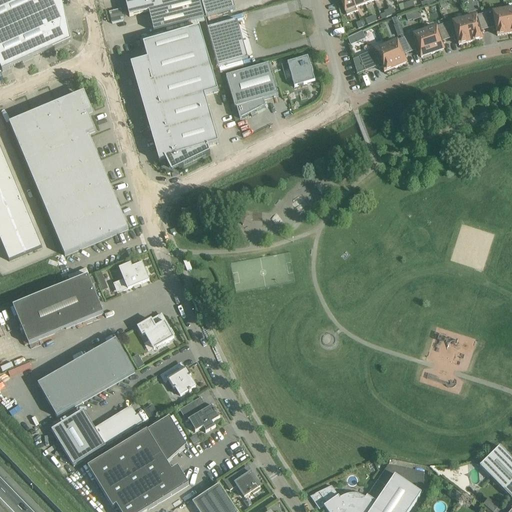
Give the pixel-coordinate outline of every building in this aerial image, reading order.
[(0,0),(0,66),(2,72),(53,49),(71,41),(66,21),(61,0),(0,0)] [(124,0),(129,17),(149,12),(154,32),(204,19),(199,0),(124,0)] [(235,10),(232,0),(200,0),(206,18),(235,10)] [(357,12),(356,8),(352,0),(340,0),(347,16),(357,12)] [(352,0),(356,8),(365,5),(362,0),(352,0)] [(509,34),(505,10),(484,14),(488,29),(496,28),(497,36),(509,34)] [(480,31),(488,29),(484,14),(464,19),(470,43),(482,40),(480,31)] [(470,43),(464,19),(444,25),(449,39),(457,37),(459,46),(470,43)] [(248,60),(237,22),(208,30),(218,68),(248,60)] [(449,39),(444,25),(425,31),(432,54),(444,50),(441,42),(449,39)] [(218,92),(199,28),(143,44),(147,60),(131,65),(131,66),(133,65),(144,87),(138,89),(138,90),(140,89),(151,111),(145,113),(145,114),(147,113),(158,135),(152,137),(152,138),(154,137),(165,159),(159,161),(159,162),(165,160),(172,173),(210,154),(208,147),(219,144),(205,96),(218,92)] [(410,52),(418,50),(421,58),(432,54),(425,31),(405,38),(410,52)] [(362,32),(347,39),(350,46),(366,40),(362,32)] [(406,64),(403,56),(410,52),(405,38),(386,46),(395,68),(406,64)] [(366,71),(381,65),(384,73),(386,72),(386,74),(395,71),(394,69),(395,68),(386,46),(360,57),(366,71)] [(315,82),(312,73),(313,73),(312,68),(309,69),(308,66),(310,65),(308,58),(288,64),(294,88),(298,87),(304,86),(303,85),(315,82)] [(269,66),(226,77),(234,109),(236,108),(239,120),(249,115),(250,117),(254,115),(253,113),(264,107),(263,101),(278,97),(269,66)] [(9,124),(24,161),(86,135),(95,132),(87,114),(92,112),(92,111),(90,112),(84,98),(73,102),(72,100),(57,106),(56,104),(55,105),(56,106),(34,116),(33,114),(32,115),(33,116),(11,125),(10,124),(9,124)] [(87,138),(86,135),(24,161),(63,257),(128,230),(128,229),(126,230),(117,208),(118,207),(118,206),(116,207),(107,185),(109,184),(108,183),(107,184),(98,162),(99,161),(99,160),(97,161),(88,139),(90,138),(89,137),(87,138)] [(0,149),(0,241),(8,262),(41,248),(0,149)] [(144,270),(142,264),(132,268),(131,265),(119,269),(124,280),(114,285),(116,290),(122,288),(123,292),(149,281),(147,276),(149,275),(146,269),(144,270)] [(29,345),(103,314),(88,276),(13,307),(29,345)] [(151,320),(138,328),(142,336),(145,334),(149,342),(152,340),(157,348),(158,349),(166,345),(165,343),(174,338),(173,336),(174,335),(171,330),(169,331),(168,329),(167,329),(164,324),(165,323),(165,322),(155,328),(151,320)] [(38,385),(57,418),(135,373),(116,340),(38,385)] [(191,390),(195,387),(189,377),(191,376),(187,369),(182,372),(178,366),(160,377),(165,384),(168,381),(173,390),(175,389),(180,397),(189,392),(191,391),(191,390)] [(195,434),(203,429),(206,433),(205,434),(205,435),(216,429),(215,428),(214,428),(212,424),(220,419),(219,419),(212,408),(213,408),(213,407),(199,415),(193,405),(194,404),(193,404),(179,412),(179,413),(180,412),(186,423),(185,423),(186,424),(189,422),(195,433),(194,433),(195,434)] [(136,417),(131,408),(95,430),(83,411),(51,431),(74,467),(106,447),(105,447),(144,423),(139,415),(136,417)] [(148,415),(152,422),(159,417),(155,411),(148,415)] [(186,447),(188,450),(188,449),(169,418),(88,468),(113,509),(116,506),(119,511),(146,511),(189,486),(178,468),(172,472),(167,464),(186,447)] [(511,497),(511,459),(500,447),(480,466),(511,499),(511,497)] [(324,507),(327,511),(409,511),(423,492),(424,473),(388,466),(367,497),(363,495),(359,494),(355,493),(351,493),(347,494),(343,495),(339,498),(331,487),(315,495),(319,493),(327,505),(324,507)] [(236,473),(224,482),(230,491),(237,487),(244,498),(252,493),(253,495),(260,490),(259,488),(260,487),(259,487),(261,485),(256,478),(254,479),(250,473),(241,480),(236,473)] [(192,503),(198,511),(236,511),(219,485),(192,503)]
